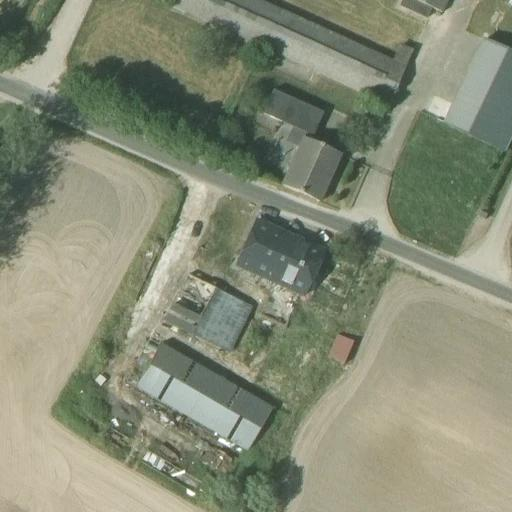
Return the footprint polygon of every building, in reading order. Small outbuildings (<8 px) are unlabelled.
[(171,0),(169,6),(269,52),(314,72),(388,105),(411,55),(412,51),(400,45),(393,62),(377,55),(256,0),(171,0)] [(401,0),(399,6),(426,19),(431,9),(442,14),(448,0),(401,0)] [(511,135),(511,54),(482,40),(442,123),(504,153),(511,135)] [(323,114),(272,91),(262,114),(303,133),(301,137),(303,138),(280,187),(318,205),(341,155),(310,141),(323,114)] [(486,215),(479,212),(477,217),(484,220),(486,215)] [(235,268),(303,298),(323,253),(255,223),(235,268)] [(186,278),(163,325),(219,352),(242,305),(186,278)] [(347,365),(355,345),(339,338),(330,358),(347,365)] [(272,409),(161,344),(136,388),(247,452),(272,409)]
